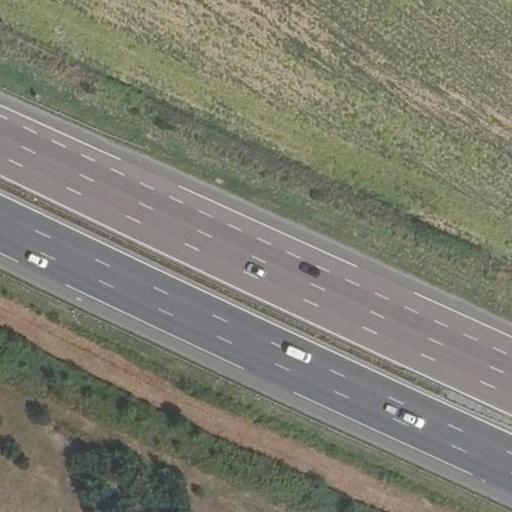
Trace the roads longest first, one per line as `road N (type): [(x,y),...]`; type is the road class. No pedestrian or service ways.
road 1 (motorway): [(511,386),(0,144)]
road 2 (motorway): [(0,221),(511,461)]
